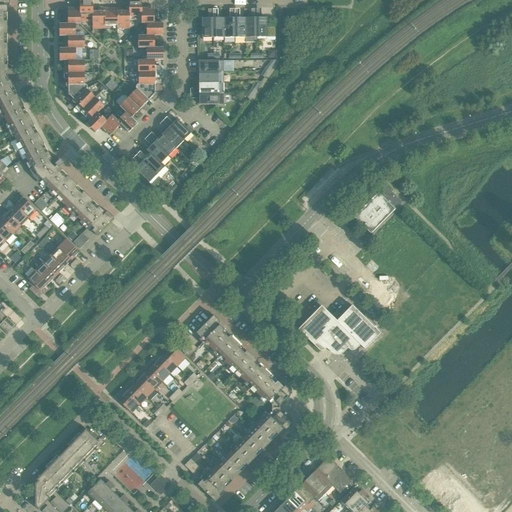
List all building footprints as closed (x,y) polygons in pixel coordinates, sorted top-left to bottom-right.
[(5,78),(4,13),(4,4),(9,4),(9,0),(0,0),(0,109),(16,140),(11,143),(16,152),(21,149),(35,175),(39,181),(96,236),(113,218),(107,212),(104,216),(54,169),(52,165),(51,163),(48,160),(10,88),(7,82),(5,78)] [(92,11),(92,7),(92,3),(80,3),(80,8),(80,19),(92,19),(92,11)] [(141,7),(142,7),(141,3),(129,3),(129,11),(129,19),(141,19),(141,7)] [(105,28),(104,9),(104,11),(102,12),(102,7),(98,7),(98,11),(92,11),(92,19),(92,28),(105,28)] [(129,11),(123,11),(123,7),(119,7),(119,11),(117,11),(117,9),(117,28),(129,27),(129,19),(129,11)] [(154,18),(154,12),(154,7),(144,7),(142,7),(141,7),(141,19),(141,24),(146,24),(161,23),(161,21),(154,21),(154,18)] [(80,19),(80,8),(77,8),(67,8),(68,19),(67,21),(60,21),(60,24),(59,24),(59,25),(75,25),(80,25),(80,19)] [(117,28),(117,9),(104,9),(105,28),(105,26),(116,26),(117,28)] [(213,38),(213,20),(207,20),(207,18),(201,19),(202,38),(213,38)] [(224,38),(223,18),(218,18),(218,20),(213,20),(213,38),(224,38)] [(234,38),(234,20),(229,20),(229,18),(223,18),(224,38),(234,38)] [(245,38),(245,18),(239,18),(239,20),(234,20),(234,38),(245,38)] [(256,38),(256,20),(251,20),(251,18),(245,18),(245,38),(256,38)] [(275,39),(275,28),(267,28),(267,18),(261,18),(261,20),(256,20),(256,38),(267,37),(267,39),(275,39)] [(163,36),(163,23),(161,23),(146,24),(146,36),(154,36),(163,36)] [(75,36),(75,25),(59,25),(59,37),(68,37),(75,37),(75,36)] [(84,49),(84,36),(75,36),(75,37),(68,37),(68,45),(62,45),(62,49),(59,49),(75,49),(84,49)] [(154,48),(154,36),(146,36),(138,36),(138,48),(146,48),(154,48)] [(163,61),(163,48),(154,48),(146,48),(146,60),(154,60),(154,61),(163,61)] [(76,59),(75,49),(59,49),(59,61),(68,61),(76,61),(76,59)] [(98,59),(98,50),(89,50),(90,59),(98,59)] [(154,66),(154,61),(154,60),(146,60),(138,60),(138,73),(154,73),(154,70),(160,70),(160,66),(154,66)] [(84,73),(84,61),(76,61),(68,61),(68,69),(62,69),(62,74),(68,74),(68,73),(84,73)] [(223,72),(223,61),(198,61),(199,72),(223,72)] [(223,83),(223,72),(199,72),(199,83),(223,83)] [(84,85),(84,73),(68,73),(68,74),(68,83),(66,83),(65,85),(65,86),(66,88),(68,88),(68,94),(67,94),(68,96),(69,95),(73,99),(72,101),(72,102),(73,104),(75,104),(77,103),(83,109),(83,110),(95,98),(86,90),(87,89),(87,88),(87,87),(86,86),(84,85)] [(160,79),(160,75),(155,75),(154,73),(138,73),(138,85),(155,85),(154,79),(160,79)] [(223,94),(223,83),(199,83),(199,94),(218,94),(223,94)] [(155,93),(155,85),(138,85),(136,85),(136,86),(136,87),(135,87),(136,89),(148,101),(154,95),(155,95),(155,93)] [(148,101),(136,89),(128,98),(140,109),(141,108),(145,111),(148,109),(144,105),(148,101)] [(218,105),(218,94),(199,94),(199,105),(218,105)] [(92,119),(98,113),(104,107),(95,98),(83,110),(83,109),(79,113),(82,116),(86,112),(92,118),(92,119)] [(140,109),(128,98),(119,107),(125,113),(125,112),(131,118),(135,114),(139,117),(142,115),(138,111),(140,109)] [(137,124),(131,118),(125,112),(125,113),(117,121),(126,130),(128,133),(137,124)] [(106,121),(99,114),(98,113),(92,119),(92,118),(86,124),(95,133),(100,128),(100,127),(106,121)] [(126,130),(117,121),(111,115),(106,121),(100,127),(100,128),(104,132),(109,136),(117,128),(119,127),(124,132),(126,130)] [(191,133),(177,119),(169,127),(183,141),(191,133)] [(183,141),(169,127),(162,135),(176,149),(183,141)] [(176,149),(162,135),(154,143),(168,156),(176,149)] [(161,164),(168,156),(154,143),(146,150),(161,164)] [(164,167),(161,164),(146,150),(146,151),(150,154),(142,161),(160,179),(160,178),(157,175),(164,167)] [(160,179),(142,161),(135,169),(141,175),(141,176),(141,177),(142,178),(143,178),(144,178),(150,185),(152,185),(154,184),(160,179)] [(371,234),(402,203),(378,179),(358,199),(365,206),(353,217),(371,234)] [(36,211),(24,199),(23,197),(15,205),(24,214),(28,219),(36,211)] [(28,219),(24,214),(15,205),(7,213),(20,226),(28,219)] [(20,226),(7,213),(0,220),(0,221),(13,234),(20,226)] [(13,234),(0,221),(0,236),(5,242),(13,234)] [(44,234),(49,229),(45,226),(41,231),(44,234)] [(39,239),(44,234),(41,231),(36,236),(39,239)] [(79,249),(88,240),(82,234),(73,243),(79,249)] [(79,253),(66,239),(58,247),(71,261),(79,253)] [(29,250),(34,245),(30,241),(25,246),(29,250)] [(24,255),(29,250),(25,246),(21,251),(24,255)] [(71,261),(58,247),(50,255),(64,269),(71,261)] [(64,269),(50,255),(42,263),(56,276),(64,269)] [(56,276),(42,263),(35,271),(48,284),(56,276)] [(41,292),(48,284),(35,271),(27,279),(33,285),(29,289),(38,298),(42,293),(41,292)] [(5,309),(0,303),(0,319),(10,329),(14,325),(2,312),(5,309)] [(380,334),(352,306),(336,321),(329,314),(324,318),(316,311),(298,330),(318,350),(319,350),(321,351),(322,351),(324,350),(325,349),(326,348),(328,351),(330,352),(332,354),(335,354),(338,354),(341,354),(344,352),(347,348),(349,350),(350,350),(352,351),(353,350),(354,350),(356,349),(360,345),(364,349),(380,334)] [(253,363),(244,354),(243,355),(236,349),(237,347),(228,338),(227,339),(221,334),(222,332),(215,325),(219,322),(213,316),(196,333),(266,403),(268,401),(271,405),(279,405),(291,393),(285,387),(282,391),(279,388),(278,389),(267,379),(269,378),(259,369),(258,370),(252,364),(253,363)] [(10,329),(0,319),(0,327),(6,333),(10,329)] [(188,358),(197,349),(190,342),(182,351),(188,358)] [(185,359),(171,346),(164,353),(177,367),(185,359)] [(177,367),(164,353),(156,361),(169,374),(177,367)] [(169,374),(156,361),(148,369),(162,382),(169,374)] [(162,382),(148,369),(141,377),(154,390),(162,382)] [(192,382),(197,377),(193,374),(188,378),(192,382)] [(154,390),(141,377),(133,385),(146,398),(154,390)] [(187,387),(192,382),(188,378),(184,383),(187,387)] [(146,398),(133,385),(125,393),(139,406),(146,398)] [(177,397),(182,392),(178,389),(173,394),(177,397)] [(139,406),(125,393),(117,400),(131,414),(139,406)] [(172,402),(177,397),(173,394),(168,399),(172,402)] [(162,413),(166,408),(163,404),(158,409),(162,413)] [(157,417),(162,413),(158,409),(153,414),(157,417)] [(245,464),(254,454),(253,453),(259,447),(260,448),(269,439),(268,438),(278,427),(279,429),(282,426),(286,430),(292,424),(279,412),(271,412),(268,415),(266,414),(197,485),(215,502),(221,496),(217,492),(223,486),(222,484),(228,478),(229,480),(239,470),(237,469),(244,462),(245,464)] [(146,428),(151,423),(148,420),(143,425),(146,428)] [(99,442),(86,429),(74,441),(88,454),(99,442)] [(88,454),(74,441),(64,451),(77,464),(88,454)] [(77,464),(64,451),(53,463),(66,476),(77,464)] [(355,483),(328,457),(315,470),(332,487),(342,496),(355,483)] [(199,468),(190,459),(184,466),(193,475),(199,468)] [(66,476),(53,463),(42,474),(55,487),(66,476)] [(332,487),(315,470),(308,478),(325,494),(332,487)] [(49,493),(55,487),(42,474),(36,480),(37,481),(35,484),(35,502),(40,507),(37,509),(38,510),(50,498),(46,494),(48,492),(49,493)] [(170,485),(160,475),(150,485),(161,495),(170,485)] [(325,494),(308,478),(301,485),(318,501),(325,494)] [(95,500),(111,484),(108,481),(105,484),(100,480),(87,493),(95,500)] [(102,507),(115,494),(111,490),(114,486),(111,484),(95,500),(102,507)] [(318,501),(301,485),(294,492),(311,508),(314,505),(311,501),(314,498),(318,501)] [(348,509),(364,492),(361,490),(358,493),(353,488),(340,501),(348,509)] [(307,511),(311,508),(294,492),(287,499),(299,511),(300,511),(304,509),(306,511),(307,511)] [(359,511),(368,503),(364,498),(367,495),(364,492),(348,509),(350,511),(359,511)] [(106,511),(111,511),(126,498),(123,495),(120,499),(115,494),(102,507),(106,511)] [(62,511),(67,508),(56,497),(50,503),(59,511),(62,511)] [(126,511),(130,508),(125,504),(128,501),(126,498),(111,511),(126,511)] [(299,511),(287,499),(279,507),(284,511),(299,511)] [(373,511),(375,510),(373,507),(369,511),(365,507),(368,503),(359,511),(373,511)]
